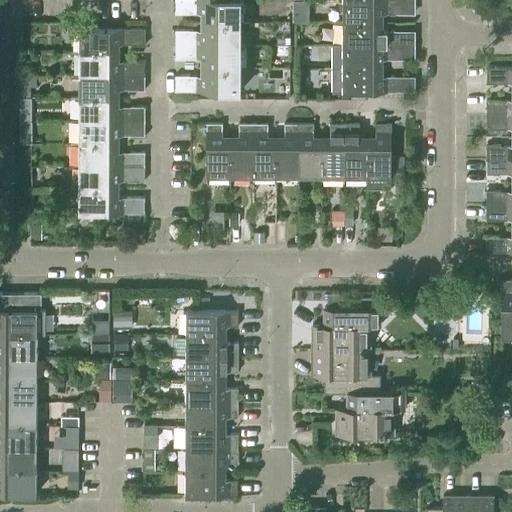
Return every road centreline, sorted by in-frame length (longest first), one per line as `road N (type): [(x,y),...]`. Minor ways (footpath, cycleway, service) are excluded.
road 1 (residential): [(279,259),(399,262),(437,251),(442,33)]
road 2 (residential): [(0,248),(27,266),(279,259)]
road 3 (residential): [(511,458),(279,481)]
road 4 (residential): [(279,481),(279,259)]
road 5 (residential): [(165,211),(167,0)]
